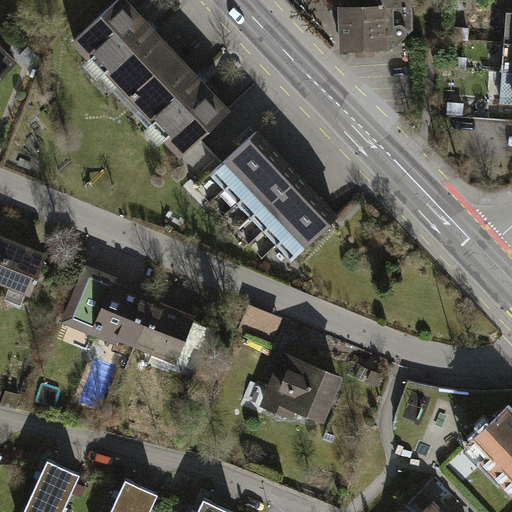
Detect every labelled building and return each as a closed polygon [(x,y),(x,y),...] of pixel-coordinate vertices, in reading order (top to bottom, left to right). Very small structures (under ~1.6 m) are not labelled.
[(120,0),(75,41),(127,99),(179,53),(132,0),(120,0)] [(376,0),(377,0),(339,2),(341,52),(355,51),(355,57),(375,56),(375,51),(395,50),(412,32),(410,0),(376,0)] [(511,7),(504,7),(502,38),(511,39),(511,7)] [(511,39),(502,38),(500,70),(511,70),(511,39)] [(0,47),(0,79),(16,63),(0,47)] [(127,99),(180,158),(232,111),(179,53),(127,99)] [(511,70),(500,70),(497,102),(511,102),(511,70)] [(211,172),(290,260),(336,219),(257,131),(211,172)] [(0,231),(0,281),(8,285),(3,298),(20,305),(25,291),(30,293),(47,250),(0,231)] [(136,346),(154,300),(91,275),(74,317),(119,335),(118,338),(136,346)] [(195,316),(154,300),(136,346),(153,353),(154,350),(177,359),(195,316)] [(339,374),(280,350),(257,405),(291,419),(294,410),(320,421),(339,374)] [(219,375),(193,365),(186,384),(211,394),(219,375)] [(21,395),(5,389),(0,401),(0,403),(15,409),(21,395)] [(511,412),(508,408),(464,450),(511,501),(511,412)] [(65,511),(81,479),(48,464),(25,511),(65,511)] [(151,511),(158,498),(125,482),(111,511),(151,511)] [(443,511),(435,503),(428,496),(417,505),(423,511),(443,511)] [(227,511),(204,501),(198,511),(227,511)]
